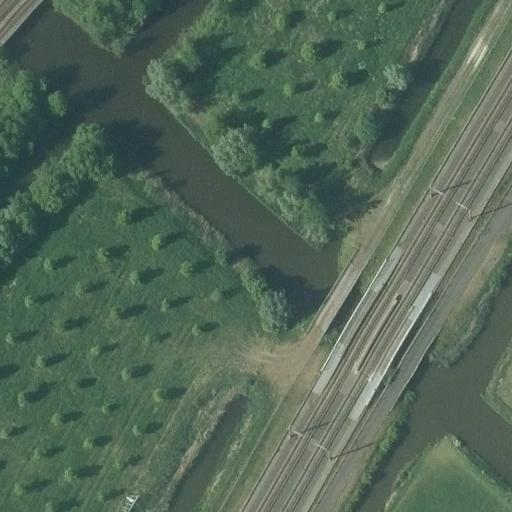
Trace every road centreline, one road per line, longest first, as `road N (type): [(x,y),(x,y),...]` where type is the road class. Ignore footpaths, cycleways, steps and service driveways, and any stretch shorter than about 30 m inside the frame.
road 1 (track): [(352,273),(510,0)]
road 2 (track): [(126,511),(199,377),(232,358),(297,359),(318,333)]
